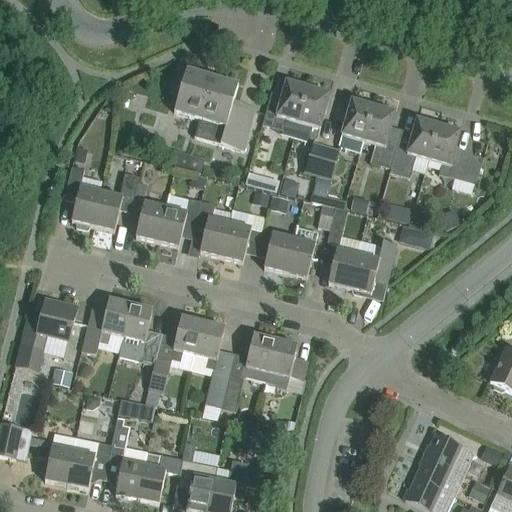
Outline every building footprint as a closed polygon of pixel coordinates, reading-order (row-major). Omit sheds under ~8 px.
[(256,111),(233,104),(238,88),(186,73),(174,115),(199,122),(194,140),(243,154),(256,111)] [(262,128),(272,131),(282,133),(285,122),(297,125),(307,91),(286,85),(276,119),(265,116),(262,128)] [(307,91),(297,125),(311,129),(308,140),(316,142),(319,132),(329,98),(307,91)] [(128,111),(131,98),(123,96),(120,110),(128,111)] [(359,156),(363,144),(370,120),(373,110),(351,104),(338,148),(344,152),(359,156)] [(370,120),(363,144),(376,148),(371,166),(390,172),(401,133),(391,130),(395,116),(373,110),(370,120)] [(415,159),(428,163),(435,138),(438,129),(416,123),(412,136),(401,133),(390,172),(389,176),(408,181),(415,159)] [(441,167),(438,177),(462,184),(469,160),(454,156),(460,135),(438,129),(435,138),(428,163),(441,167)] [(314,147),(305,177),(317,180),(325,151),(314,147)] [(84,166),(87,153),(77,151),(74,163),(84,166)] [(325,151),(317,180),(330,184),(339,155),(325,151)] [(185,172),(186,172),(190,158),(173,153),(168,167),(185,172)] [(204,162),(190,158),(186,172),(185,172),(200,177),(204,162)] [(80,191),(84,173),(72,170),(64,203),(76,206),(71,225),(92,230),(95,220),(101,196),(80,191)] [(119,200),(101,196),(95,220),(92,230),(114,235),(119,215),(129,218),(135,193),(137,185),(138,182),(125,178),(119,200)] [(203,193),(205,182),(192,179),(189,190),(203,193)] [(264,180),(261,192),(277,196),(280,185),(264,180)] [(145,196),(148,187),(137,185),(135,193),(145,196)] [(321,207),(327,209),(331,194),(315,190),(311,204),(321,207)] [(194,230),(205,232),(199,256),(221,261),(232,216),(213,212),(217,199),(203,196),(201,205),(200,205),(194,230)] [(266,210),(269,199),(255,196),(252,207),(266,210)] [(272,199),(268,213),(286,217),(289,203),(272,199)] [(357,202),(350,230),(362,233),(370,205),(357,202)] [(178,251),(181,241),(184,227),(194,230),(200,205),(190,203),(187,217),(165,211),(157,246),(178,251)] [(165,211),(144,206),(135,241),(157,246),(165,211)] [(333,219),(335,211),(327,209),(321,207),(319,216),(320,216),(333,219)] [(337,248),(336,253),(328,288),(349,293),(361,245),(341,240),(348,214),(335,211),(333,219),(330,234),(327,245),(337,248)] [(408,227),(412,213),(402,211),(398,225),(408,227)] [(232,213),(232,216),(221,261),(242,267),(254,219),(232,213)] [(460,228),(453,213),(439,219),(445,234),(460,228)] [(317,231),(330,234),(333,219),(320,216),(317,231)] [(293,243),(287,267),(285,277),(307,282),(318,236),(297,230),(294,243),(293,243)] [(415,245),(418,249),(421,250),(429,252),(432,237),(418,234),(415,245)] [(285,277),(287,267),(293,243),(272,237),(263,272),(285,277)] [(361,245),(349,293),(371,298),(375,279),(387,282),(396,247),(384,244),(382,250),(361,245)] [(28,319),(15,370),(38,376),(47,340),(68,346),(77,311),(45,303),(40,323),(28,319)] [(101,333),(88,330),(82,354),(95,358),(99,345),(108,347),(110,338),(122,341),(128,318),(130,308),(109,303),(101,333)] [(147,334),(152,314),(130,308),(128,318),(122,341),(117,360),(154,369),(155,364),(162,338),(147,334)] [(191,375),(195,358),(200,336),(203,326),(181,321),(173,353),(170,367),(155,364),(154,369),(148,393),(162,397),(169,369),(191,375)] [(224,331),(203,326),(200,336),(195,358),(191,375),(212,380),(213,378),(214,373),(216,364),(217,364),(224,331)] [(275,344),(253,338),(245,371),(246,371),(243,381),(264,386),(272,353),(275,344)] [(275,344),(272,353),(264,386),(277,389),(276,391),(286,394),(297,349),(275,344)] [(511,396),(511,354),(506,352),(490,386),(492,388),(494,391),(501,395),(505,393),(511,396)] [(51,387),(69,392),(73,376),(54,372),(51,387)] [(212,380),(205,408),(220,412),(227,381),(228,377),(214,373),(213,378),(212,380)] [(220,412),(235,415),(243,381),(228,377),(227,381),(220,412)] [(37,420),(43,401),(26,395),(20,414),(37,420)] [(99,409),(101,401),(88,399),(85,411),(93,413),(99,409)] [(121,404),(119,419),(152,425),(155,410),(121,404)] [(217,424),(220,412),(205,408),(202,421),(217,424)] [(109,459),(104,483),(118,486),(115,499),(137,503),(139,493),(146,456),(125,452),(129,430),(123,429),(124,423),(117,421),(111,449),(109,459)] [(291,439),(294,430),(280,426),(277,436),(290,439),(291,439)] [(0,459),(15,462),(22,430),(1,427),(0,433),(0,459)] [(266,436),(251,433),(248,452),(263,455),(266,436)] [(436,437),(425,460),(465,478),(475,456),(436,437)] [(111,449),(98,446),(96,456),(109,459),(111,449)] [(49,462),(44,484),(66,489),(68,479),(73,455),(51,451),(40,449),(38,460),(49,462)] [(208,511),(209,508),(217,470),(191,465),(194,451),(184,449),(181,463),(178,478),(179,478),(176,491),(190,494),(185,511),(208,511)] [(480,462),(496,470),(502,456),(486,449),(480,462)] [(88,493),(95,460),(73,455),(68,479),(66,489),(88,493)] [(160,459),(146,456),(139,493),(137,503),(159,508),(165,475),(178,478),(181,463),(160,459)] [(415,481),(455,500),(465,478),(425,460),(415,481)] [(209,508),(208,511),(231,511),(233,501),(243,503),(246,489),(257,491),(261,470),(232,463),(230,473),(217,470),(209,508)] [(511,511),(511,472),(508,471),(490,510),(493,511),(511,511)] [(415,481),(405,504),(422,511),(449,511),(455,500),(415,481)] [(469,500),(483,506),(489,492),(475,486),(469,500)]
